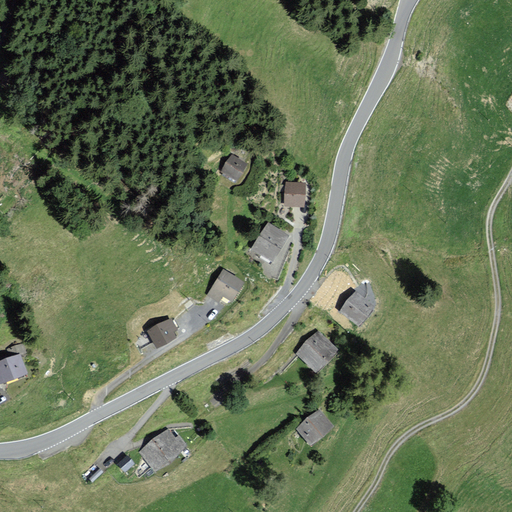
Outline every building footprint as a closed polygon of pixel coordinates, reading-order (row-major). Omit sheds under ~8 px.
[(223,171),(237,179),(246,164),(232,156),(223,171)] [(287,182),(286,205),(304,206),(305,183),(287,182)] [(269,224),(254,248),(272,260),(287,236),(269,224)] [(243,282),(224,270),(209,294),(219,300),(223,294),(232,299),(243,282)] [(373,307),(357,294),(342,311),(357,324),(373,307)] [(177,329),(171,319),(149,332),(158,347),(176,337),(173,332),(177,329)] [(336,350),(320,334),(300,355),(316,370),(336,350)] [(26,373),(19,355),(0,362),(0,381),(0,383),(26,373)] [(332,427),(319,412),(299,429),(311,444),(332,427)] [(175,439),(169,431),(141,451),(155,470),(186,447),(179,437),(175,439)]
